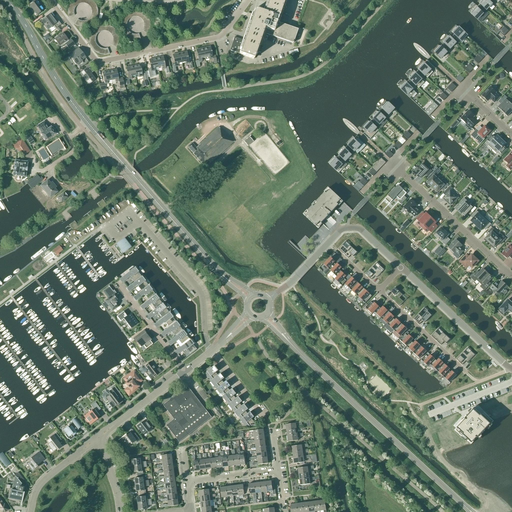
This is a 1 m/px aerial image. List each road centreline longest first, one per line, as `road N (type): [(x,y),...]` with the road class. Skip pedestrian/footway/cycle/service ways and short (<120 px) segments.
road 1 (residential): [(51,0),(98,62),(229,36),(252,0)]
road 2 (secondary): [(471,511),(286,339)]
road 3 (secondary): [(225,277),(88,124)]
road 4 (unclassified): [(400,267),(363,231),(342,228),(267,299)]
road 5 (residential): [(511,276),(390,163)]
road 6 (unclassified): [(511,369),(400,267)]
road 7 (secondary): [(88,124),(6,0)]
